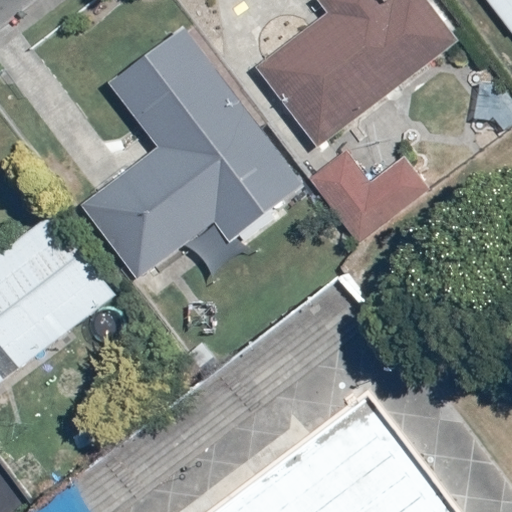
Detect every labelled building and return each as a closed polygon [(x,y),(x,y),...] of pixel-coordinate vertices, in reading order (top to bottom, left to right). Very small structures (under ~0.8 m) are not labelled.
[(430,0),(323,0),(322,1),(332,14),(263,68),(326,148),(462,40),(430,0)] [(511,0),(492,0),(511,25),(511,0)] [(220,222),(234,241),(308,186),(191,29),(116,84),(162,145),(87,201),(144,278),(220,222)] [(313,180),(363,244),(433,191),(406,156),(374,181),(350,151),(313,180)] [(0,380),(120,296),(62,215),(0,258),(0,380)]
